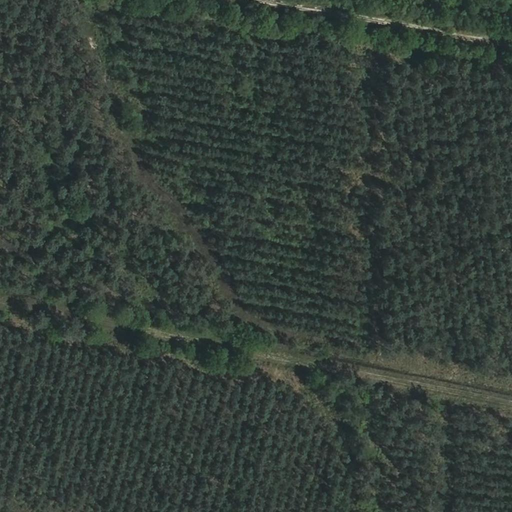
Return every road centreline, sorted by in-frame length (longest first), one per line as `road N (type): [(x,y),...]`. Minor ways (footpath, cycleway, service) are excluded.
road 1 (track): [(511,409),(0,311)]
road 2 (track): [(511,43),(267,0)]
